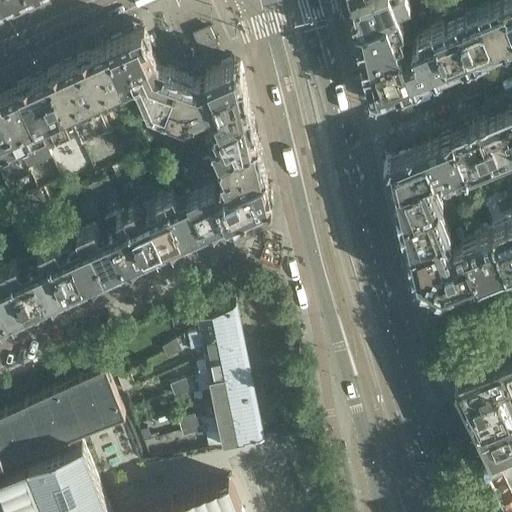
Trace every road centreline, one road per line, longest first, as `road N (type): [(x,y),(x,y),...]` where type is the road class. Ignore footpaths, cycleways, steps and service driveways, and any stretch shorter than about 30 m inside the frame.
road 1 (residential): [(302,214),(0,348)]
road 2 (secondary): [(302,214),(379,511)]
road 3 (secondary): [(397,354),(343,132)]
road 4 (secondary): [(248,0),(302,214)]
road 5 (residential): [(343,132),(511,72)]
road 6 (residential): [(502,511),(452,416),(415,419)]
road 7 (secondary): [(343,132),(313,0)]
road 8 (residential): [(397,354),(511,302)]
